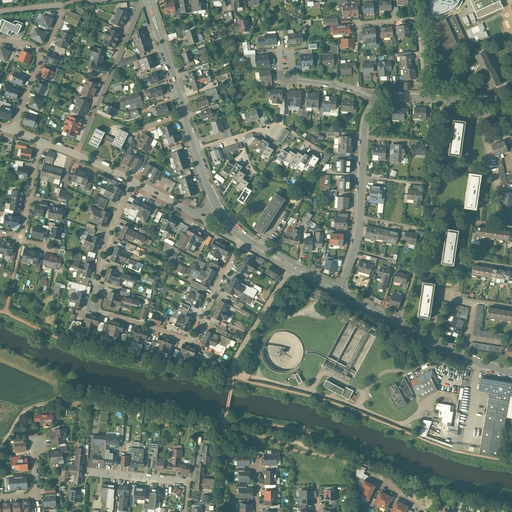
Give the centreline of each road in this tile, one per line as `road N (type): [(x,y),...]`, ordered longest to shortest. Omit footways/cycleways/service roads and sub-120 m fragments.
road 1 (residential): [(96,311),(190,340),(243,237)]
road 2 (residential): [(338,291),(358,229),(365,121),(376,104)]
road 3 (tertiary): [(338,291),(511,373)]
road 4 (residential): [(144,0),(81,144)]
road 5 (tertiary): [(148,0),(194,149)]
road 6 (residential): [(423,97),(417,18),(357,23),(356,34)]
road 7 (residential): [(185,511),(187,482),(89,472)]
